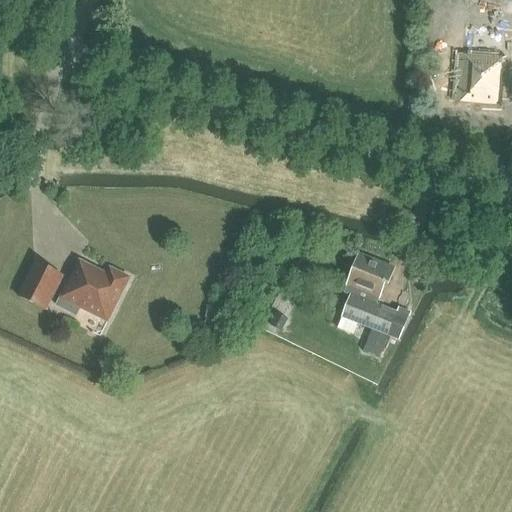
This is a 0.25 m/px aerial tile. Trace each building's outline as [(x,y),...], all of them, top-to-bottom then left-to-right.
[(442,30),(440,54),(458,55),(454,103),(501,107),(504,72),(500,71),(504,29),(465,26),(464,31),(442,30)] [(349,296),(341,318),(371,330),(363,352),(379,358),(396,314),(375,305),(385,281),(389,283),(394,270),(358,256),(343,293),(349,296)] [(77,262),(58,300),(105,324),(128,280),(108,269),(102,280),(91,275),(93,270),(77,262)] [(16,297),(43,311),(60,278),(33,264),(16,297)] [(202,313),(202,322),(223,323),(223,314),(202,313)] [(285,322),(279,318),(272,329),(279,332),(285,322)]
